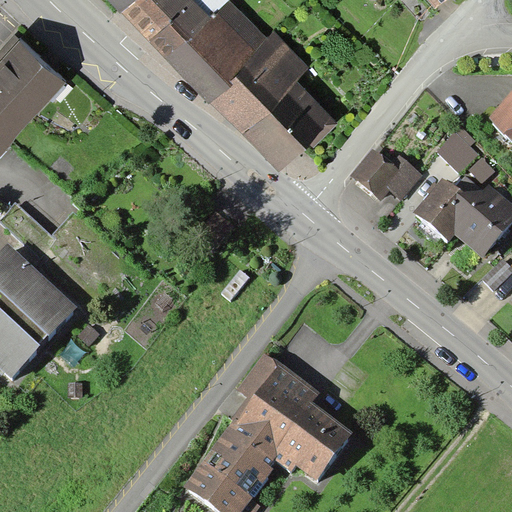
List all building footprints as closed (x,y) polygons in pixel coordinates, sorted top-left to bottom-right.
[(120,11),(132,0),(107,0),(119,12),(120,11)] [(169,61),(213,19),(211,17),(193,0),(132,0),(120,11),(169,61)] [(229,78),(269,38),(231,0),(213,19),(169,61),(211,104),(233,82),(229,78)] [(193,0),(211,17),(227,0),(193,0)] [(427,0),(435,8),(444,0),(427,0)] [(233,82),(211,104),(242,135),(279,172),(309,143),(313,147),(338,123),(296,81),(310,67),(275,32),(269,38),(229,78),(233,82)] [(0,52),(0,62),(20,40),(15,36),(0,52)] [(0,62),(0,156),(67,83),(20,40),(0,62)] [(511,96),(489,118),(511,141),(511,96)] [(455,132),(438,153),(460,175),(479,154),(471,146),(476,140),(462,126),(455,132)] [(373,148),(350,176),(382,201),(390,191),(402,200),(423,174),(398,155),(392,163),(373,148)] [(496,171),(483,157),(469,170),(481,184),(496,171)] [(511,222),(511,203),(488,184),(483,190),(465,176),(456,187),(443,177),(414,213),(448,241),(454,234),(483,258),(511,222)] [(217,216),(203,236),(218,247),(232,227),(217,216)] [(78,307),(8,243),(0,251),(0,367),(12,378),(78,307)] [(511,272),(511,267),(503,258),(482,279),(493,291),(511,272)] [(320,393),(265,352),(237,389),(247,396),(231,418),(233,420),(183,488),(216,511),(255,511),(260,506),(251,499),(274,468),(269,465),(274,458),(292,471),(297,465),(318,480),(354,431),(314,402),(320,393)]
